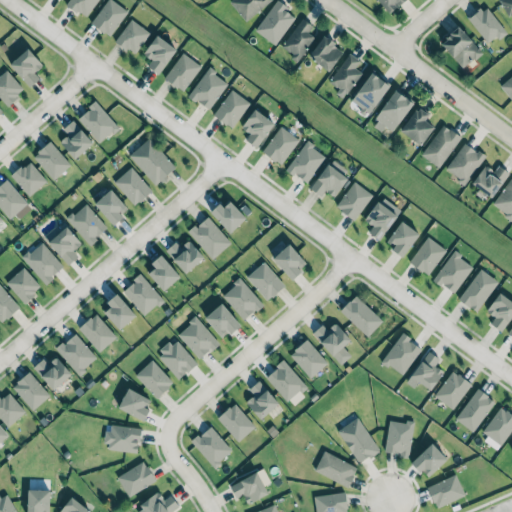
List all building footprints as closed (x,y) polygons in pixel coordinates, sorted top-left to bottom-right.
[(67,0),(65,4),(84,18),(96,0),(67,0)] [(108,36),(127,11),(112,0),(105,0),(90,23),(108,36)] [(270,0),(230,0),(229,1),(244,21),(270,0)] [(275,0),(254,30),(275,45),(294,17),(285,10),(287,7),(277,0),(275,0)] [(403,0),(377,0),(389,13),(403,0)] [(511,12),(511,0),(498,0),(507,15),(511,12)] [(487,5),(468,16),(486,44),(504,32),(487,5)] [(133,54),(149,32),(130,18),(114,41),(133,54)] [(313,26),(302,18),(279,47),(297,60),(314,37),(308,32),(313,26)] [(481,51),(457,26),(439,43),(462,68),(481,51)] [(147,66),(158,74),(175,48),(155,35),(142,54),(151,60),(147,66)] [(308,56),(328,71),(343,50),(322,35),(308,56)] [(38,78),(34,73),(42,64),(27,48),(9,65),(29,87),(38,78)] [(181,91),(200,66),(182,52),(163,78),(181,91)] [(355,69),(361,61),(349,53),(327,83),(344,95),(360,73),(355,69)] [(227,82),(207,68),(188,95),(208,109),(227,82)] [(24,90),(5,69),(0,73),(0,98),(6,105),(24,90)] [(369,113),(388,84),(369,72),(351,101),(369,113)] [(511,100),(511,74),(499,86),(511,100)] [(231,128),(249,102),(230,89),(212,115),(231,128)] [(391,130),(412,103),(395,90),(370,124),(380,131),(385,125),(391,130)] [(98,143),(117,127),(96,101),(77,117),(98,143)] [(424,121),(429,114),(417,106),(400,131),(420,145),(432,127),(424,121)] [(255,148),(274,123),(254,109),(240,127),(249,133),(244,139),(255,148)] [(74,158),(92,142),(72,120),(62,129),(67,134),(59,141),(74,158)] [(420,154),(437,167),(460,137),(442,124),(420,154)] [(298,139),(280,126),(261,151),(279,165),(298,139)] [(175,166),(148,137),(128,156),(155,185),(175,166)] [(306,183),(325,157),(311,147),(314,144),(307,139),(286,168),(306,183)] [(70,165),(50,141),(32,155),(52,180),(70,165)] [(485,155),(477,150),(476,152),(463,143),(444,170),(464,184),(485,155)] [(322,189),(331,196),(349,172),(331,158),(309,187),(319,194),(322,189)] [(28,196),(46,181),(29,160),(11,175),(28,196)] [(498,165),(493,171),(484,164),(471,183),(491,197),(508,172),(498,165)] [(134,205),(151,190),(130,166),(113,182),(134,205)] [(491,204),(511,219),(511,217),(511,177),(491,204)] [(29,207),(6,179),(0,184),(0,208),(11,222),(29,207)] [(353,220),(372,195),(354,181),(334,206),(353,220)] [(119,213),(127,207),(110,188),(94,203),(113,225),(122,216),(119,213)] [(229,233),(245,217),(229,200),(223,207),(219,203),(209,212),(229,233)] [(364,219),(371,224),(366,231),(378,240),(396,215),(377,201),(364,219)] [(88,244),(107,228),(85,202),(66,219),(88,244)] [(211,259),(230,243),(207,215),(188,231),(211,259)] [(393,246),(391,249),(401,256),(418,233),(401,220),(386,241),(393,246)] [(77,256),(73,251),(81,243),(65,226),(59,231),(54,226),(42,237),(68,264),(77,256)] [(427,275),(445,250),(427,236),(408,261),(427,275)] [(180,247),(175,241),(164,250),(185,273),(203,257),(188,239),(180,247)] [(63,266),(40,241),(22,258),(45,283),(63,266)] [(291,280),(301,271),(298,268),(305,262),(288,243),(272,258),(291,280)] [(453,293),(471,267),(460,259),(463,255),(454,249),(433,279),(453,293)] [(148,273),(162,290),(179,277),(160,254),(150,263),(154,268),(148,273)] [(284,285),(262,261),(245,277),(267,300),(284,285)] [(41,287),(23,267),(5,282),(23,302),(41,287)] [(497,281),(480,268),(457,298),(475,311),(497,281)] [(122,290),(144,316),(162,299),(140,274),(122,290)] [(221,294),(243,320),(262,304),(240,278),(221,294)] [(0,320),(1,322),(5,318),(7,319),(20,307),(0,284),(0,320)] [(489,323),(500,331),(511,314),(511,301),(498,292),(485,311),(494,317),(489,323)] [(366,336),(382,320),(355,294),(339,310),(366,336)] [(119,329),(135,314),(117,295),(101,310),(119,329)] [(219,337),(227,331),(229,333),(239,326),(222,303),(204,316),(219,337)] [(116,335),(94,313),(77,328),(99,351),(116,335)] [(176,333),(199,359),(218,342),(195,317),(176,333)] [(326,330),(321,324),(311,333),(340,364),(350,355),(342,346),(350,339),(334,322),(326,330)] [(55,349),(78,374),(96,357),(74,332),(55,349)] [(401,333),(381,360),(401,375),(421,348),(401,333)] [(196,363),(174,338),(156,355),(178,379),(196,363)] [(326,362),(305,339),(288,354),(309,378),(326,362)] [(435,366),(440,359),(427,350),(406,382),(412,386),(416,381),(429,390),(442,371),(435,366)] [(70,374),(56,356),(47,363),(42,358),(32,367),(52,390),(70,374)] [(156,398),(172,381),(150,359),(134,375),(156,398)] [(306,385),(282,360),(264,377),(287,402),(306,385)] [(433,396),(452,409),(470,383),(451,370),(433,396)] [(31,410),(49,395),(29,371),(11,386),(31,410)] [(248,389),(253,395),(245,402),(259,419),(278,403),(258,380),(248,389)] [(146,407),(150,398),(126,388),(117,409),(144,420),(149,408),(146,407)] [(454,418),(472,431),(494,401),(476,388),(454,418)] [(0,419),(6,427),(24,412),(9,392),(0,398),(0,419)] [(238,441),(254,426),(233,403),(216,418),(238,441)] [(498,448),(511,427),(511,414),(500,406),(479,434),(498,448)] [(378,449),(357,417),(336,430),(358,463),(378,449)] [(413,422),(388,419),(383,452),(408,456),(413,422)] [(137,452),(139,427),(107,424),(105,449),(137,452)] [(213,467),(232,451),(210,425),(191,441),(213,467)] [(0,442),(8,435),(0,426),(0,442)] [(411,461),(426,477),(446,459),(431,443),(411,461)] [(347,487),(357,468),(323,450),(314,469),(347,487)] [(155,480),(144,461),(116,476),(127,496),(155,480)] [(235,498),(242,494),(246,503),(267,493),(263,484),(269,481),(263,468),(229,485),(235,498)] [(434,506),(464,497),(457,475),(427,484),(434,506)] [(26,511),(48,511),(49,490),(27,489),(26,511)] [(135,511),(169,511),(178,505),(169,494),(163,499),(158,491),(134,510),(135,511)] [(313,495),(315,511),(346,511),(345,492),(313,495)] [(15,511),(8,493),(0,496),(0,511),(15,511)] [(89,511),(90,511),(70,496),(57,511),(89,511)]
